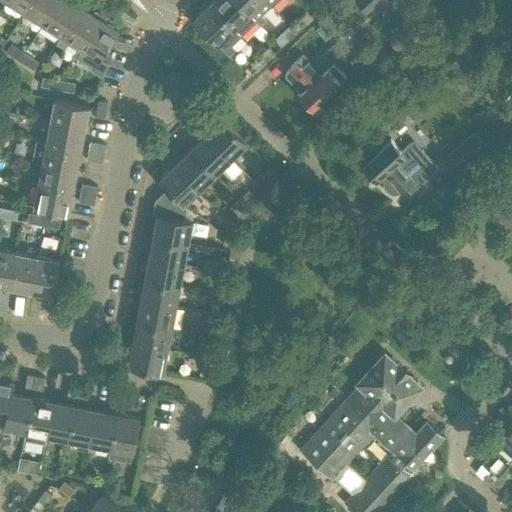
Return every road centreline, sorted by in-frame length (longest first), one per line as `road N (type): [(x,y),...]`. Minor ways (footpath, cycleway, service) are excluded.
road 1 (residential): [(71,339),(98,315),(137,78),(173,0)]
road 2 (residential): [(220,387),(85,365),(71,339)]
road 3 (residential): [(510,511),(454,460),(511,390)]
